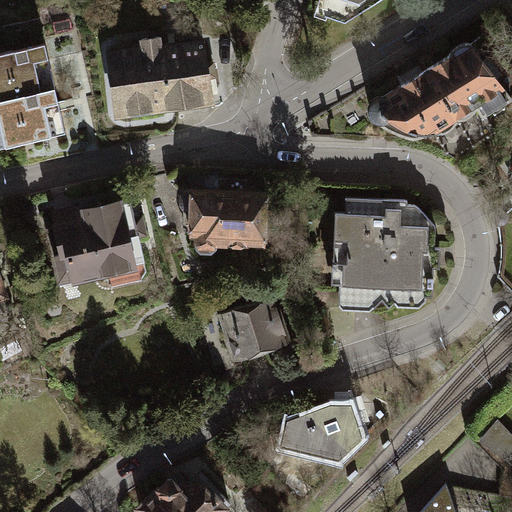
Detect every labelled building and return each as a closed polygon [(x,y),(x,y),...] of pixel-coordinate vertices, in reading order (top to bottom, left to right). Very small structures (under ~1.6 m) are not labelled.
[(320,0),(315,15),(327,19),(328,16),(346,22),(379,0),(320,0)] [(511,95),(511,68),(485,35),(470,42),(464,42),(457,44),(451,49),(449,54),(381,95),(377,95),(372,99),(369,103),(370,110),(373,116),(377,119),(386,122),(398,125),(402,129),(406,133),(411,134),(415,134),(420,133),(425,131),(431,132),(437,130),(442,129),(447,126),(452,123),(456,118),(467,114),(477,105),(482,114),(491,108),(494,113),(505,106),(502,101),(511,95)] [(142,47),(107,52),(117,120),(204,107),(203,99),(213,98),(204,39),(164,45),(163,39),(141,43),(142,47)] [(45,42),(0,52),(0,99),(55,88),(45,42)] [(55,88),(0,99),(0,145),(65,132),(55,88)] [(219,189),(181,189),(181,206),(189,216),(189,232),(194,232),(194,242),(198,251),(212,251),(217,242),(248,243),(248,239),(265,239),(266,190),(246,190),(246,178),(219,177),(219,189)] [(405,197),(345,196),(344,210),(334,209),(332,282),(344,282),(343,295),(347,295),(347,307),(381,308),(420,293),(432,293),(433,264),(439,265),(440,247),(434,246),(434,222),(413,203),(405,203),(405,197)] [(142,275),(145,268),(131,200),(56,216),(64,252),(58,253),(63,277),(100,270),(102,278),(108,283),(142,275)] [(274,295),(235,307),(229,306),(223,308),(220,311),(219,317),(220,322),(224,325),(226,330),(222,333),(227,349),(232,350),(234,356),(288,340),(274,295)] [(332,401),(285,419),(281,444),(339,458),(361,436),(350,402),(332,401)] [(511,433),(497,419),(484,431),(503,450),(511,440),(511,433)] [(168,478),(138,507),(143,511),(218,511),(229,501),(199,471),(188,482),(180,474),(172,482),(168,478)] [(455,511),(446,483),(419,511),(455,511)]
